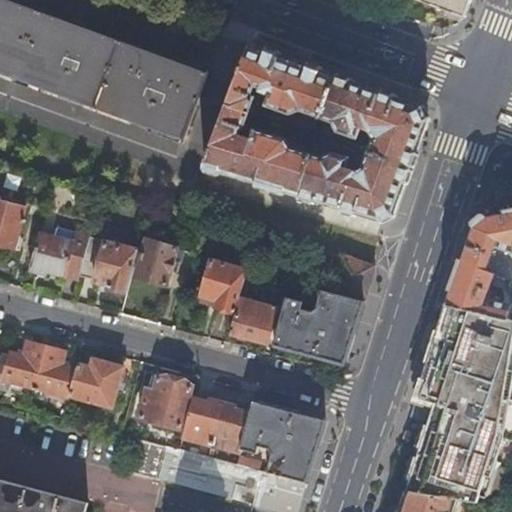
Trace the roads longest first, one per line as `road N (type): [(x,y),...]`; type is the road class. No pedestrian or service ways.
road 1 (residential): [(377,404),(0,304)]
road 2 (secondary): [(480,91),(377,404)]
road 3 (tertiary): [(236,0),(480,91)]
